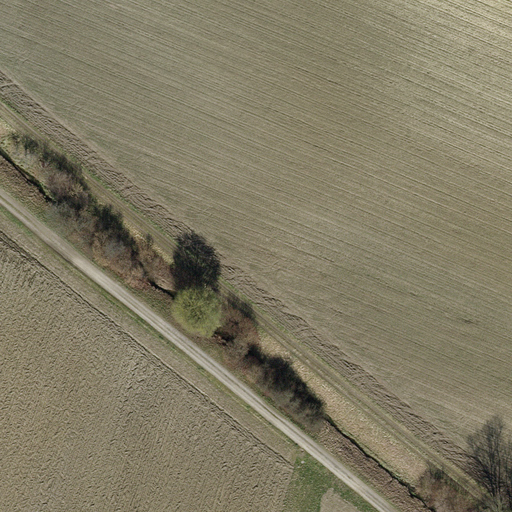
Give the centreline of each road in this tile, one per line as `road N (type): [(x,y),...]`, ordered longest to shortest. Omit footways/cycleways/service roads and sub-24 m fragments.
road 1 (track): [(0,105),(498,511)]
road 2 (track): [(0,194),(390,511)]
